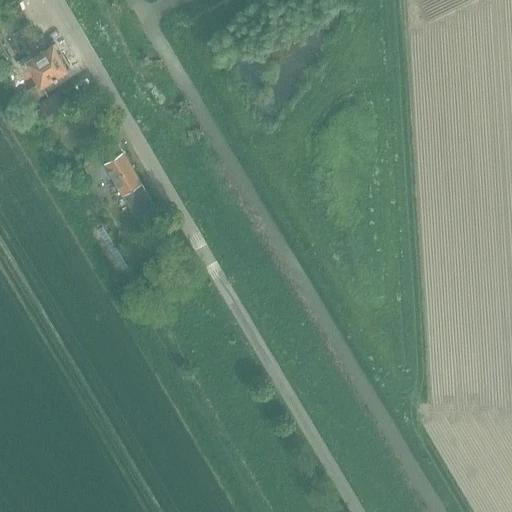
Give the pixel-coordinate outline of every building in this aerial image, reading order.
[(4,0),(9,8),(24,0),(4,0)] [(26,60),(40,83),(70,67),(62,51),(58,53),(53,45),(43,50),(26,60)] [(29,88),(18,94),(25,106),(46,94),(40,83),(29,88)] [(38,105),(47,118),(65,106),(56,93),(38,105)] [(110,175),(112,179),(132,168),(118,145),(103,153),(83,164),(95,184),(110,175)] [(159,214),(132,168),(112,179),(139,225),(159,214)]
